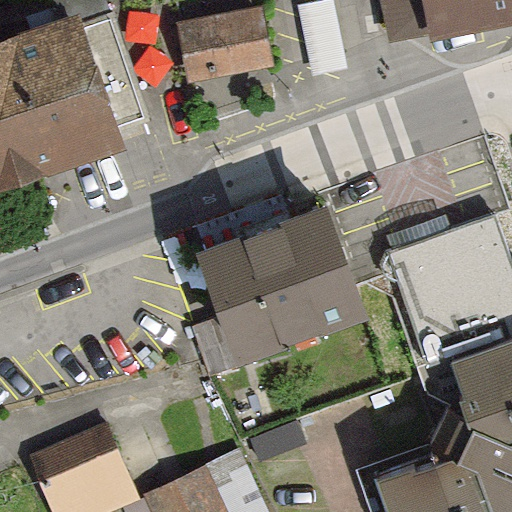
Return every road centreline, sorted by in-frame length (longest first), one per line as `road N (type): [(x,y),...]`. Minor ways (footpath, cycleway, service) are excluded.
road 1 (residential): [(511,91),(200,202)]
road 2 (residential): [(200,202),(0,277)]
